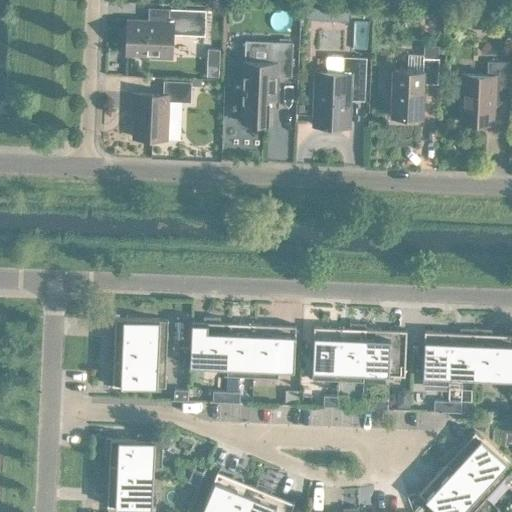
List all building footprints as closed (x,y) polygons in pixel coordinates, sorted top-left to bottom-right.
[(304,7),(304,19),(330,20),(331,8),(304,7)] [(126,53),(127,53),(127,51),(151,52),(151,57),(171,57),(172,33),(204,35),(206,9),(168,8),(168,22),(156,22),(156,23),(150,23),(150,21),(127,20),(127,23),(125,26),(124,33),(127,35),(126,53)] [(278,100),(279,76),(291,76),(292,41),(270,41),(269,48),(251,47),(251,60),(244,60),(243,86),(240,86),(240,90),(242,90),(241,122),(263,123),(267,119),(268,99),(278,100)] [(423,45),(423,57),(438,58),(439,46),(423,45)] [(358,87),(359,75),(365,75),(366,57),(343,56),(343,72),(315,71),(313,125),(348,127),(349,99),(350,87),(358,87)] [(391,113),(421,115),(423,82),(437,83),(438,58),(423,57),(422,70),(393,69),(391,113)] [(459,121),(493,123),(494,93),(509,93),(510,61),(487,61),(486,74),(461,73),(459,121)] [(207,62),(206,76),(218,76),(219,62),(207,62)] [(132,137),(166,138),(168,100),(190,101),(191,81),(163,80),(163,94),(132,93),(132,111),(135,111),(135,118),(133,118),(132,137)] [(189,365),(226,367),(227,367),(229,326),(219,326),(219,317),(205,316),(203,316),(203,325),(192,325),(192,320),(191,320),(189,365)] [(108,359),(118,359),(166,361),(168,319),(119,317),(118,343),(109,343),(108,358),(108,359)] [(226,375),(252,376),(254,323),(239,322),(238,327),(229,326),(227,367),(226,367),(226,375)] [(339,331),(337,380),(363,381),(363,373),(364,328),(365,328),(365,323),(364,323),(349,322),(349,331),(339,331)] [(254,323),(252,376),(278,377),(278,369),(294,370),(295,329),(269,328),(269,324),(254,323)] [(311,378),(337,380),(339,331),(329,331),(329,326),(313,325),(311,378)] [(474,327),(474,332),(475,332),(473,377),(511,379),(511,338),(490,337),(491,328),(476,328),(474,327)] [(380,328),(365,328),(364,328),(363,373),(404,374),(406,334),(380,333),(380,328)] [(448,376),(450,336),(440,335),(440,331),(424,330),(422,383),(448,384),(449,376),(448,376)] [(459,336),(450,336),(448,376),(449,376),(473,377),(475,332),(474,332),(459,332),(459,336)] [(118,359),(117,368),(108,368),(107,383),(107,384),(165,387),(166,361),(118,359)] [(173,399),(187,400),(188,389),(187,389),(174,388),(173,399)] [(397,393),(396,408),(409,408),(409,388),(402,388),(397,393)] [(212,401),(225,402),(226,391),(212,390),(212,401)] [(284,390),(284,402),(297,402),(297,390),(284,390)] [(226,391),(225,402),(239,402),(240,391),(226,391)] [(337,395),(337,405),(347,406),(348,394),(337,394),(337,395)] [(323,406),(337,406),(337,405),(337,395),(336,395),(323,395),(323,406)] [(363,397),(362,408),(384,409),(387,409),(387,398),(363,397)] [(433,411),(446,411),(447,400),(433,399),(433,411)] [(113,454),(113,463),(113,464),(153,465),(153,466),(161,466),(163,440),(152,439),(153,434),(137,433),(136,439),(105,437),(105,439),(104,454),(113,454)] [(442,459),(445,462),(446,461),(485,497),(511,468),(511,465),(477,434),(460,453),(453,447),(443,458),(442,459)] [(446,461),(445,462),(436,473),(439,476),(421,495),(439,511),(471,511),(485,497),(446,461)] [(113,464),(113,463),(108,463),(108,479),(112,479),(111,505),(152,507),(153,466),(153,465),(113,464)] [(187,480),(198,484),(203,472),(193,467),(188,479),(187,479),(187,480)] [(204,472),(199,484),(205,486),(210,474),(204,472)] [(244,511),(255,486),(241,480),(239,485),(215,475),(199,511),(244,511)] [(255,486),(244,511),(289,511),(292,506),(268,496),(271,488),(257,482),(258,482),(256,482),(255,486)]
